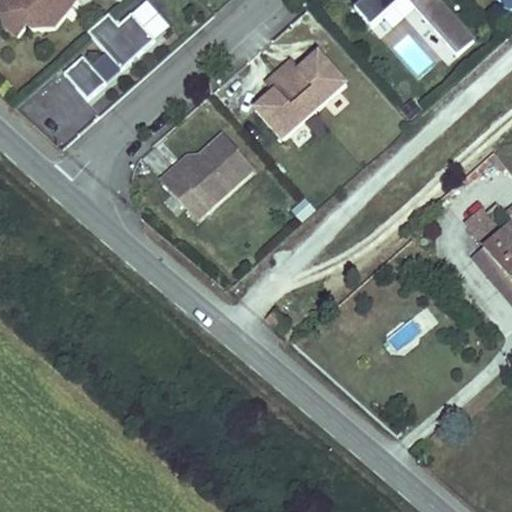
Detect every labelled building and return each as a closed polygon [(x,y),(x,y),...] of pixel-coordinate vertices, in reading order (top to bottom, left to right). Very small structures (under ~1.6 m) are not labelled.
[(15,0),(12,5),(7,0),(0,8),(0,23),(20,39),(29,27),(46,41),(74,6),(66,0),(15,0)] [(404,0),(455,59),(472,44),(434,0),(366,0),(354,10),(370,29),(404,0)] [(147,4),(132,18),(155,44),(170,31),(147,4)] [(109,18),(89,37),(122,74),(133,63),(130,60),(134,56),(137,60),(155,44),(132,18),(119,29),(109,18)] [(347,87),(320,56),(301,73),(292,64),(280,75),(267,86),(276,95),(256,112),(284,143),(316,115),(347,87)] [(65,78),(88,104),(107,87),(83,61),(65,78)] [(254,172),(224,138),(200,159),(181,176),(176,170),(163,182),(186,208),(199,197),(211,210),(254,172)] [(189,158),(176,170),(181,176),(200,159),(189,158)] [(199,197),(186,208),(198,222),(211,210),(199,197)] [(511,284),(511,228),(484,251),(511,284)] [(511,284),(484,251),(473,261),(511,307),(511,284)] [(264,322),(278,336),(287,326),(272,313),(264,322)]
